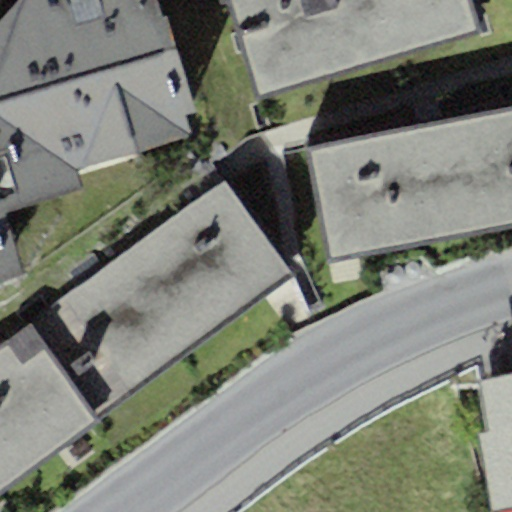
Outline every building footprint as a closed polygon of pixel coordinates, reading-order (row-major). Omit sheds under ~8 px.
[(0,193),(5,210),(83,189),(75,165),(191,131),(185,109),(195,107),(168,15),(160,17),(154,0),(14,0),(0,17),(0,193)] [(219,0),(220,2),(226,0),(255,94),(480,27),(471,0),(219,0)] [(511,107),(306,146),(327,256),(511,221),(511,107)] [(0,491),(292,272),(223,180),(0,347),(0,491)] [(5,210),(0,193),(0,278),(26,271),(5,210)] [(511,369),(478,375),(488,428),(476,431),(491,508),(511,504),(511,369)]
